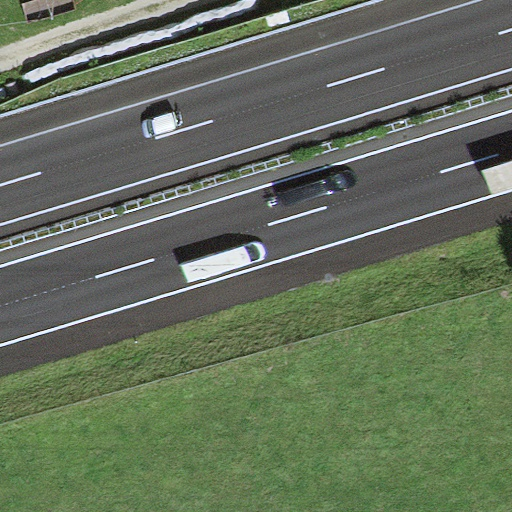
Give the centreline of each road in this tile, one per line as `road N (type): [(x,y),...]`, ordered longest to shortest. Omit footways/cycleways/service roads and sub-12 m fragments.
road 1 (motorway): [(0,305),(511,149)]
road 2 (motorway): [(511,29),(0,184)]
road 3 (track): [(0,60),(182,0)]
